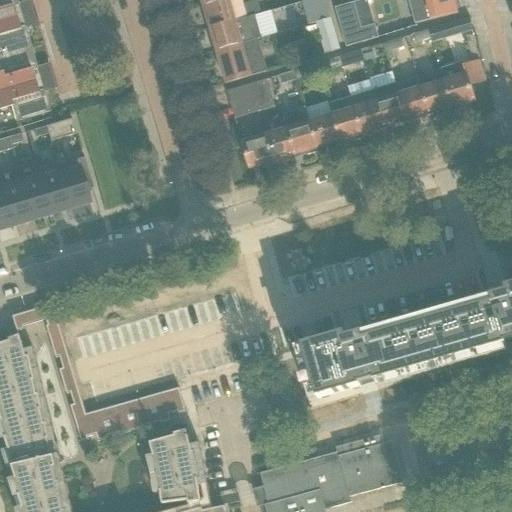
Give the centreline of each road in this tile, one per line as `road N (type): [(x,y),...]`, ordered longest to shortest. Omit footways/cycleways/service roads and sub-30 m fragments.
road 1 (unclassified): [(195,234),(511,138)]
road 2 (unclassified): [(195,234),(127,0)]
road 3 (unclassified): [(0,293),(195,234)]
